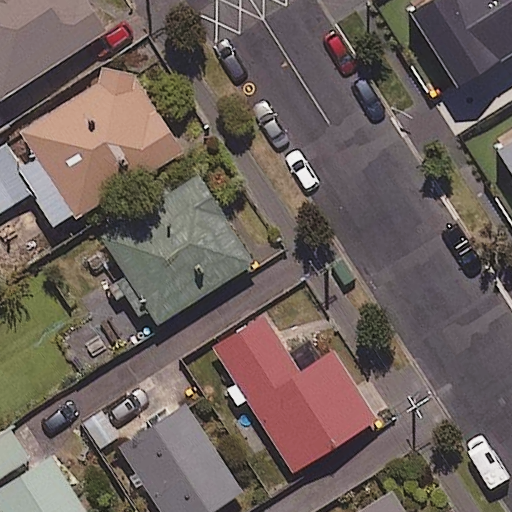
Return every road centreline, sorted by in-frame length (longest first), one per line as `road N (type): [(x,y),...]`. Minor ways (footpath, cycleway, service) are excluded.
road 1 (residential): [(250,0),(359,171)]
road 2 (residential): [(359,171),(511,73)]
road 3 (residential): [(359,171),(450,313)]
